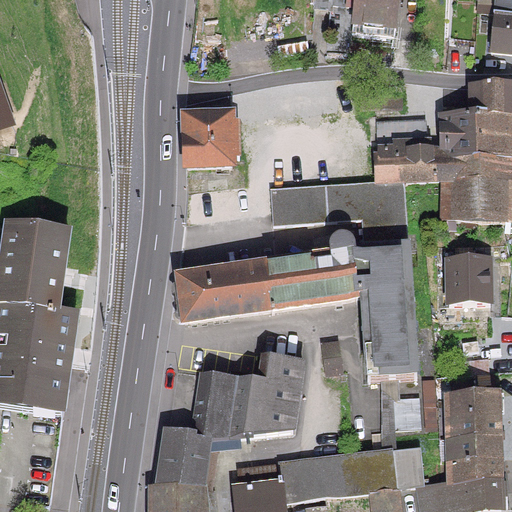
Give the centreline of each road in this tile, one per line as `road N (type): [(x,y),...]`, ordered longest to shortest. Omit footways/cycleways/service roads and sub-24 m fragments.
road 1 (primary): [(160,100),(157,225),(118,511)]
road 2 (residential): [(160,100),(310,75),(461,68),(511,77)]
